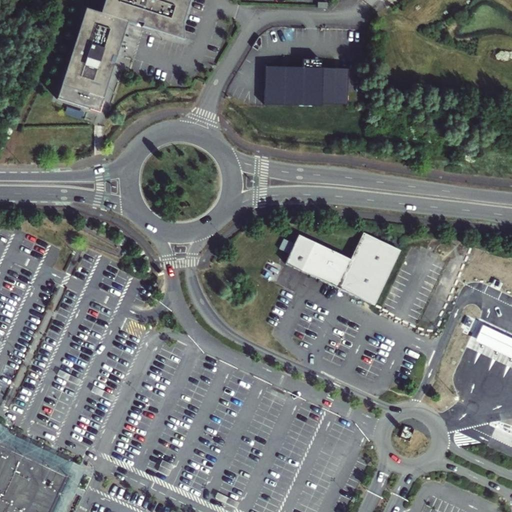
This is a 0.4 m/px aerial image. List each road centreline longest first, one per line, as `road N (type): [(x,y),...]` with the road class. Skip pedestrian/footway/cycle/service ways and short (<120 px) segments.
road 1 (unclassified): [(152,224),(179,304),(200,337),(374,421),(382,435)]
road 2 (unclassified): [(402,410),(217,324),(190,271),(204,226)]
road 3 (primary): [(511,198),(268,168),(219,148)]
road 4 (primary): [(219,215),(256,197),(304,194),(511,216)]
road 5 (unclassified): [(369,8),(263,19),(195,133)]
road 6 (primary): [(0,192),(81,195),(143,216)]
road 7 (primary): [(137,153),(96,173),(0,176)]
